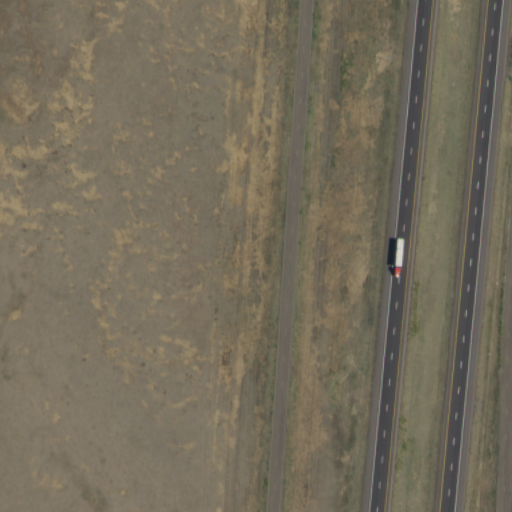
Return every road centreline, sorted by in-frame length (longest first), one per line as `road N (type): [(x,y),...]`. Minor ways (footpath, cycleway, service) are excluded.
road 1 (motorway): [(440,511),(489,0)]
road 2 (motorway): [(419,0),(371,511)]
road 3 (residential): [(268,511),(304,0)]
road 4 (residential): [(511,218),(498,511)]
